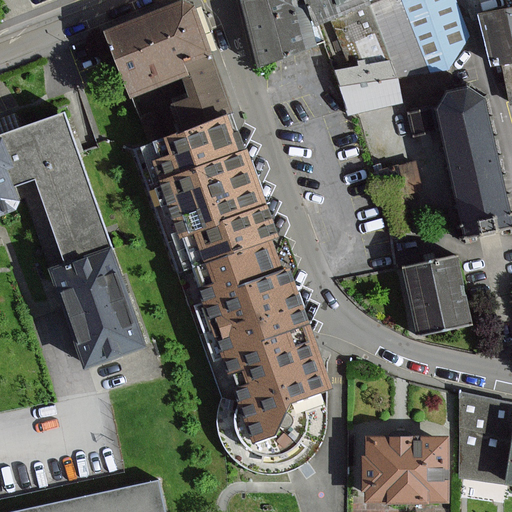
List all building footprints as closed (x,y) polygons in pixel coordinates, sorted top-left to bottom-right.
[(291,1),(294,0),(244,0),(260,64),(305,48),(291,1)] [(304,0),(313,23),(331,16),(365,3),(364,0),(304,0)] [(453,0),(403,0),(431,72),(448,66),(467,36),(453,0)] [(390,65),(365,3),(331,16),(352,71),(390,65)] [(231,113),(207,50),(191,7),(180,4),(140,18),(108,30),(131,94),(184,75),(193,99),(173,106),(183,132),(225,115),(231,113)] [(493,64),(506,62),(511,60),(511,10),(483,17),(493,64)] [(350,112),(399,100),(390,65),(352,71),(340,72),(350,112)] [(444,94),(438,103),(432,112),(415,115),(418,132),(436,128),(462,242),(474,239),(487,236),(492,235),(494,234),(511,230),(484,111),(482,101),(473,96),(464,90),(454,92),(444,94)] [(13,187),(35,179),(66,264),(50,270),(86,367),(147,345),(111,248),(62,115),(1,137),(0,137),(0,217),(21,209),(13,187)] [(156,184),(239,154),(225,115),(183,132),(142,146),(156,184)] [(175,238),(184,234),(263,206),(244,152),(239,154),(156,184),(175,238)] [(377,205),(421,193),(413,164),(369,176),(377,205)] [(274,236),(263,206),(184,234),(195,265),(207,298),(286,270),(274,236)] [(406,269),(419,331),(468,321),(455,259),(406,269)] [(308,325),(288,269),(286,270),(207,298),(203,300),(223,355),(308,325)] [(223,355),(209,360),(222,398),(220,405),(218,417),(218,427),(220,437),(223,445),(228,453),(234,460),(243,467),(253,471),(263,474),(274,473),(284,472),(293,470),(301,466),(308,460),(314,456),(319,449),(322,443),(325,436),(326,429),(327,424),(327,416),(326,409),(324,403),(320,393),(331,389),(308,325),(223,355)] [(458,395),(458,477),(499,483),(499,487),(511,488),(511,424),(505,423),(507,407),(458,395)] [(369,501),(446,500),(445,439),(369,440),(369,501)] [(156,511),(149,480),(0,511),(156,511)]
